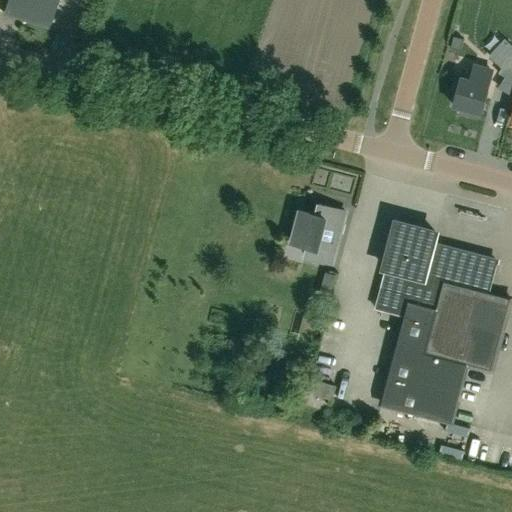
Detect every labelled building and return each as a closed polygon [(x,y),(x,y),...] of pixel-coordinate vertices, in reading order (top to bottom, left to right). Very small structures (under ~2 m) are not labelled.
[(51,27),(58,0),(9,0),(6,14),(51,27)] [(511,84),(511,56),(505,54),(498,80),(511,84)] [(481,112),(489,84),(488,84),(493,70),(474,64),(470,79),(462,76),(454,104),(481,112)] [(312,257),(332,262),(346,211),(319,203),(316,214),(300,210),(292,240),(315,246),(312,257)] [(498,262),(432,244),(436,231),(397,221),(386,263),(385,267),(390,268),(384,288),(384,289),(380,287),(375,307),(404,314),(381,403),(451,421),(467,363),(492,370),(511,297),(490,292),(498,262)]
